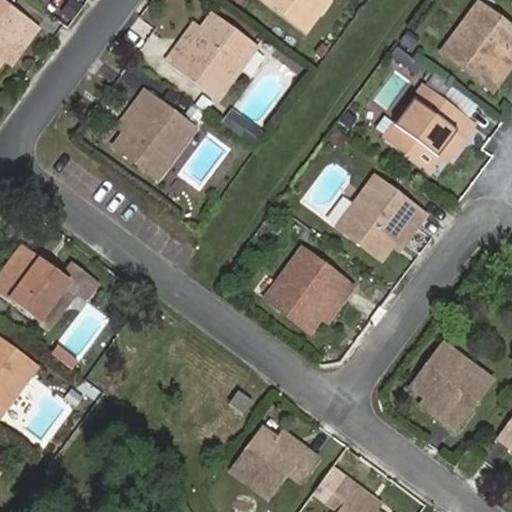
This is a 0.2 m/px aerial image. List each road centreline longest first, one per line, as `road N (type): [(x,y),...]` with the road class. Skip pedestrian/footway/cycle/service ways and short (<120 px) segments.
road 1 (residential): [(1,159),(344,410)]
road 2 (residential): [(344,410),(494,201),(511,215)]
road 3 (residential): [(1,159),(120,0)]
road 4 (residential): [(344,410),(480,511)]
